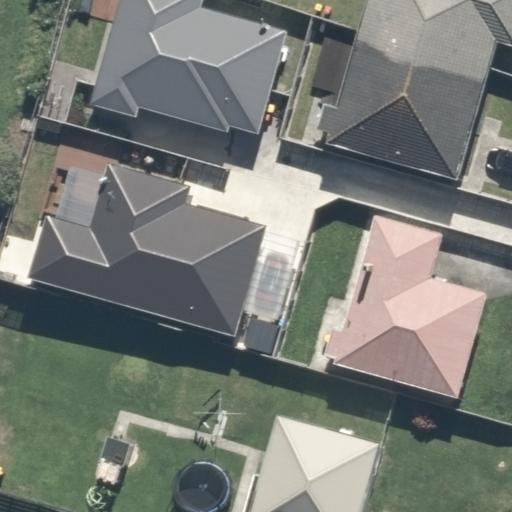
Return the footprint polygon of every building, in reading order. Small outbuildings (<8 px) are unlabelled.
[(511,31),(511,0),(354,0),(314,135),(440,173),(485,23),(511,31)] [(225,146),(210,193),(302,223),(318,176),(225,146)] [(442,225),(359,203),(320,354),(459,390),(486,288),(429,274),(442,225)] [(134,468),(149,412),(0,374),(0,452),(85,474),(89,456),(134,468)] [(339,511),(362,431),(264,403),(233,511),(234,511),(339,511)] [(62,511),(17,500),(13,511),(62,511)]
